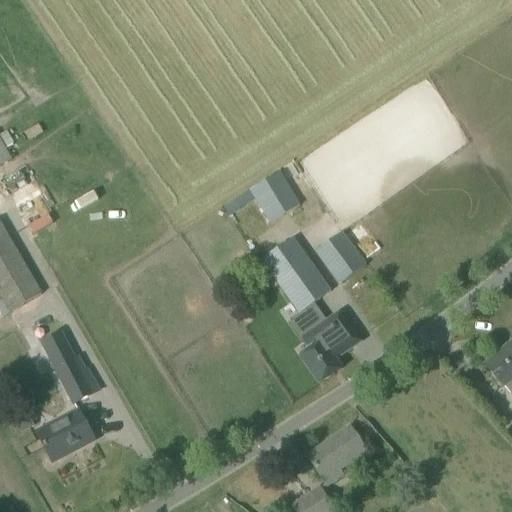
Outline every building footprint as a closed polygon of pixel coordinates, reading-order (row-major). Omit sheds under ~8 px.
[(0,168),(12,161),(0,140),(0,168)] [(280,173),(250,192),(256,202),(260,209),(270,225),(301,207),(285,182),(280,173)] [(0,296),(11,316),(43,298),(0,224),(0,296)] [(340,234),(315,253),(339,286),(365,267),(340,234)] [(310,351),(300,358),(319,385),(341,370),(335,361),(360,343),(339,314),(326,323),(314,306),(331,293),(294,239),(260,262),(298,316),(289,322),(310,351)] [(502,387),(503,386),(510,395),(511,394),(511,343),(485,366),(502,387)] [(72,407),(92,396),(73,359),(72,360),(68,353),(57,359),(51,348),(43,353),(49,364),(52,362),(55,368),(52,370),(72,407)] [(20,435),(35,428),(32,424),(36,422),(29,408),(14,415),(17,419),(13,421),(20,435)] [(52,464),(94,442),(79,414),(37,436),(52,464)] [(364,451),(350,429),(307,458),(326,487),(341,477),(336,470),(364,451)] [(295,511),(333,511),(320,490),(293,508),(295,511)]
